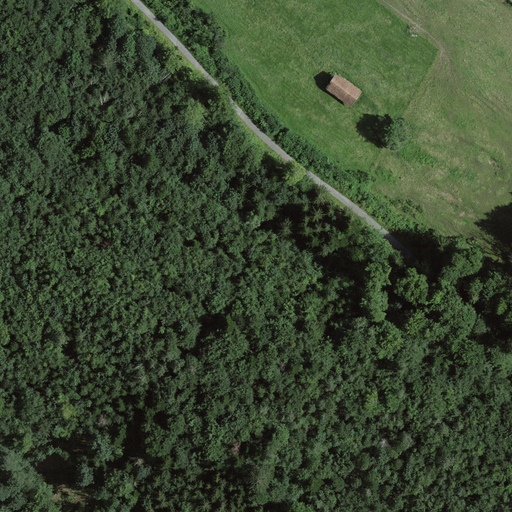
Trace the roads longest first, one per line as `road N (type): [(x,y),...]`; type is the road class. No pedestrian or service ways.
road 1 (track): [(511,351),(322,262),(181,183),(0,114)]
road 2 (track): [(134,0),(298,168),(511,325)]
